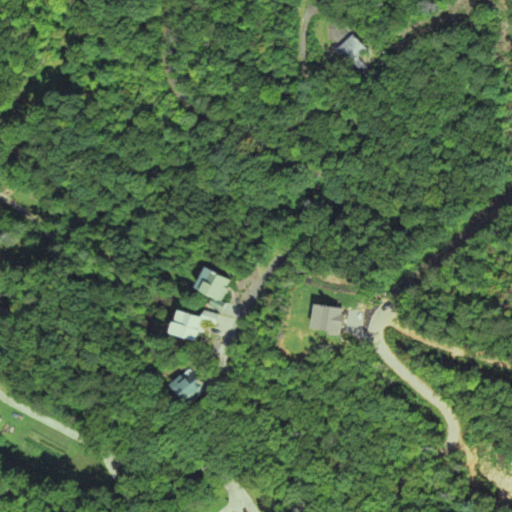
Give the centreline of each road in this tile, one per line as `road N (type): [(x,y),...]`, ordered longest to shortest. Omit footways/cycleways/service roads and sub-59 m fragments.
road 1 (residential): [(511,219),(417,284),(373,333),(396,370),(471,427),(467,472),(437,511),(303,482),(278,443),(232,407),(215,356),(237,281),(262,248),(299,221),(314,199),(313,178),(302,162),(160,94),(57,0)]
road 2 (residential): [(212,123),(273,124),(283,112),(278,59),(288,46),(324,47),(362,68)]
road 3 (residential): [(0,198),(34,244),(32,284),(0,349)]
